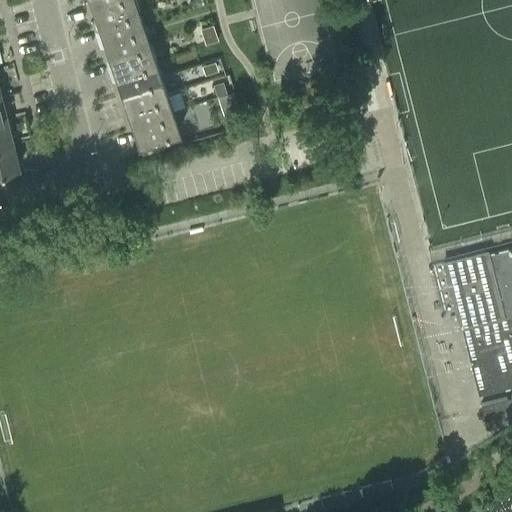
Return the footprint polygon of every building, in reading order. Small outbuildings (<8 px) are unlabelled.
[(137,6),(135,0),(99,0),(90,3),(96,20),(137,6)] [(143,23),(138,8),(137,6),(96,20),(102,37),(143,23)] [(149,41),(144,25),(143,23),(102,37),(108,54),(149,41)] [(155,58),(152,49),(149,41),(108,54),(114,71),(155,58)] [(161,74),(155,58),(114,71),(119,88),(161,74)] [(213,60),(202,64),(205,71),(216,68),(213,60)] [(167,92),(161,74),(119,88),(125,106),(167,92)] [(222,81),(213,84),(217,95),(226,92),(222,81)] [(173,109),(167,92),(125,106),(131,123),(173,109)] [(186,103),(185,121),(194,121),(195,104),(186,103)] [(178,126),(173,109),(131,123),(137,140),(137,141),(165,132),(179,127),(179,126),(178,126)] [(7,118),(0,119),(0,144),(13,141),(7,118)] [(165,132),(137,141),(141,154),(142,154),(169,145),(165,132)] [(360,142),(358,136),(348,139),(350,144),(360,142)] [(0,170),(19,166),(13,141),(0,144),(0,170)] [(511,384),(511,251),(511,246),(486,252),(486,250),(443,260),(457,315),(460,314),(463,324),(460,325),(477,393),(511,384)] [(511,420),(511,394),(480,403),(486,427),(511,420)]
